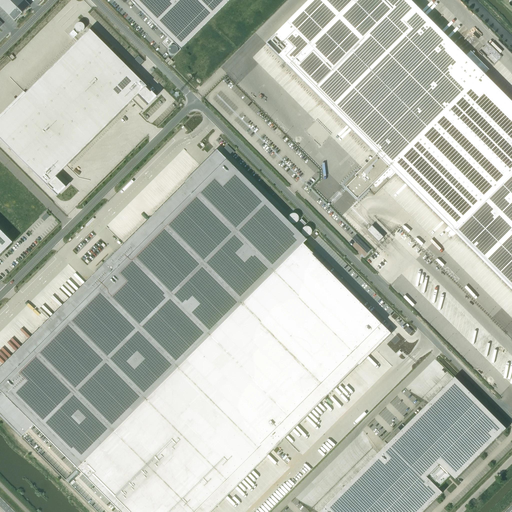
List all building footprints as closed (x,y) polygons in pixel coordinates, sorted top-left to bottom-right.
[(22,0),(15,0),(11,5),(15,9),(23,0),(22,0)] [(23,0),(15,9),(21,15),(29,6),(23,0)] [(128,0),(180,51),(230,0),(128,0)] [(347,188),(358,200),(374,184),(376,187),(393,170),(449,227),(445,230),(453,237),(456,234),(511,289),(511,101),(484,74),(474,84),(467,81),(455,69),(467,57),(410,0),(310,0),(266,44),(377,155),(355,177),(357,178),(347,188)] [(7,1),(0,7),(4,11),(11,5),(7,1)] [(11,5),(4,11),(8,15),(15,9),(11,5)] [(15,9),(8,15),(14,21),(21,15),(15,9)] [(89,29),(0,118),(0,139),(56,195),(60,191),(61,192),(66,188),(56,177),(137,95),(148,106),(152,101),(151,99),(155,95),(89,29)] [(73,39),(77,35),(73,30),(69,34),(73,39)] [(0,367),(0,415),(21,437),(33,425),(76,468),(306,240),(217,151),(0,367)] [(44,221),(49,216),(46,213),(41,218),(44,221)] [(294,226),(298,231),(306,224),(301,219),(294,226)] [(382,237),(372,227),(369,231),(378,240),(382,237)] [(0,255),(12,243),(0,231),(0,255)] [(210,511),(394,329),(306,240),(76,468),(119,510),(117,511),(210,511)] [(388,444),(319,511),(423,511),(442,493),(438,488),(451,476),(455,480),(507,429),(455,377),(401,431),(398,428),(385,441),(388,444)]
